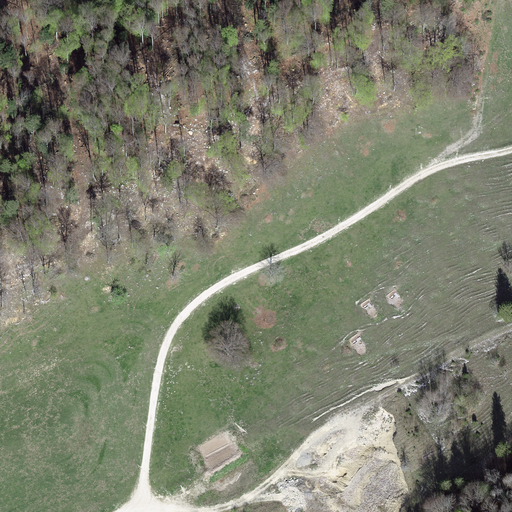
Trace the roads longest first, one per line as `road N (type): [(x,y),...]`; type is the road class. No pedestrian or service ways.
road 1 (track): [(511,148),(431,169),(319,241),(192,305),(162,352),(136,509)]
road 2 (track): [(195,511),(242,500),(288,467),(319,428),(456,349),(511,327)]
road 3 (track): [(458,159),(482,114),(497,0)]
